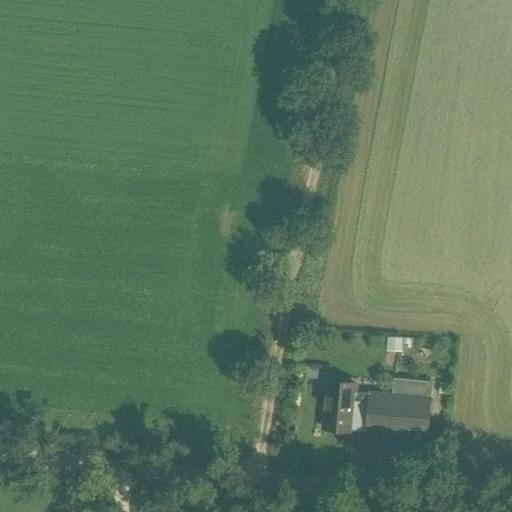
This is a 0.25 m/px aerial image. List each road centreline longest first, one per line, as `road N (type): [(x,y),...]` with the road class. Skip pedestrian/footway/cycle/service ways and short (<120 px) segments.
road 1 (unclassified): [(0,455),(511,504)]
road 2 (track): [(255,478),(346,0)]
